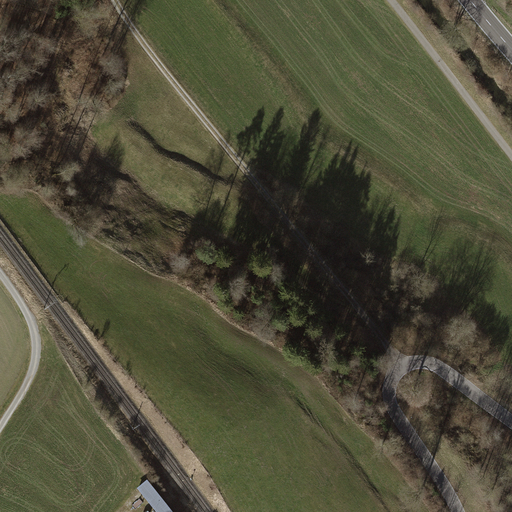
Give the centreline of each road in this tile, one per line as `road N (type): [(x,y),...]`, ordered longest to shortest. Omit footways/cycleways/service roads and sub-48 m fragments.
road 1 (track): [(115,0),(403,365)]
road 2 (tertiary): [(511,421),(434,364),(408,363),(392,377),(394,410),(458,511)]
road 3 (track): [(0,272),(30,317),(36,348),(28,381),(0,427)]
